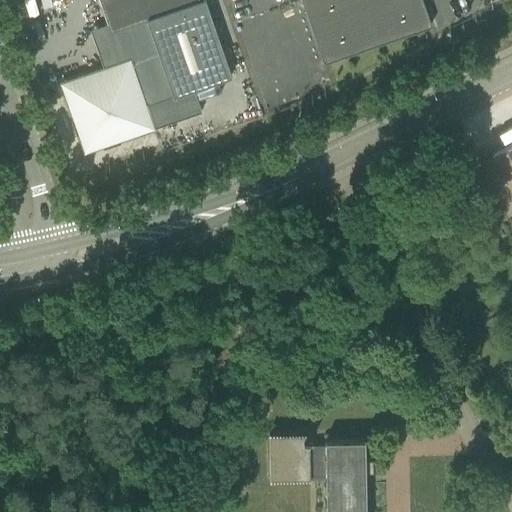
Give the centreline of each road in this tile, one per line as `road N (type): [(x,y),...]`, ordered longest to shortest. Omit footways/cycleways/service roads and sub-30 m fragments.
road 1 (tertiary): [(511,76),(211,216),(42,262)]
road 2 (unclassified): [(42,262),(0,91)]
